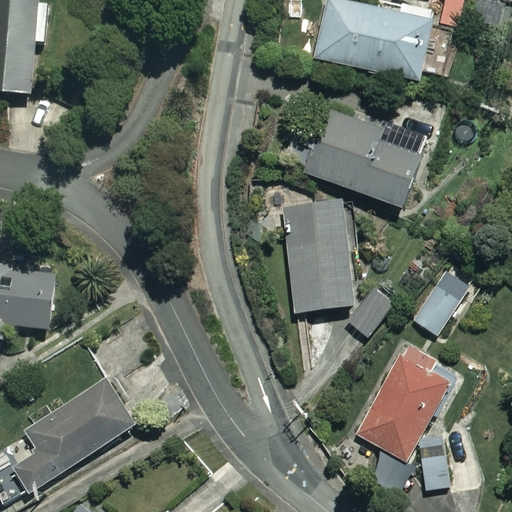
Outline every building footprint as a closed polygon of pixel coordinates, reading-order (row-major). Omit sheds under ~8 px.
[(51,5),(0,0),(0,94),(31,97),(36,44),(47,46),(51,5)] [(435,25),(329,1),(315,61),(421,85),(435,25)] [(495,17),(485,11),(470,14),(463,28),(465,37),(471,44),(480,46),(492,43),(498,35),(499,26),(495,17)] [(426,143),(332,110),(308,177),(403,210),(426,143)] [(343,202),(285,209),(296,315),(355,309),(343,202)] [(478,284),(452,264),(411,318),(437,338),(478,284)] [(58,277),(0,267),(0,342),(1,343),(3,326),(50,333),(58,277)] [(396,310),(375,293),(349,324),(370,341),(396,310)] [(434,364),(407,350),(359,438),(407,464),(450,386),(429,374),(434,364)] [(135,428),(106,384),(27,434),(39,453),(14,469),(31,495),(135,428)] [(19,499),(2,456),(0,456),(0,500),(2,506),(19,499)] [(449,457),(422,461),(427,493),(453,489),(449,457)]
